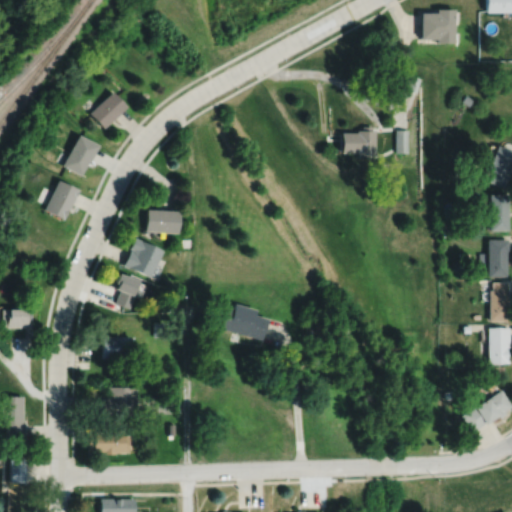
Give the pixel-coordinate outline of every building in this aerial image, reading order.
[(511,0),(484,0),(484,9),(511,9),(511,0)] [(452,22),(452,5),(434,5),(434,9),(418,9),(418,22),(452,22)] [(418,22),(418,35),(434,35),(434,39),(452,39),(452,22),(418,22)] [(405,88),(414,90),(418,76),(408,73),(405,88)] [(86,110),(101,125),(124,103),(109,88),(86,110)] [(458,98),(466,104),(470,98),(462,92),(458,98)] [(338,130),(338,150),(354,150),(354,152),(373,152),(373,128),(369,127),(369,124),(359,124),(359,128),(354,128),(354,130),(338,130)] [(393,127),(393,150),(406,150),(406,127),(393,127)] [(59,163),(77,173),(85,158),(86,159),(95,142),(75,132),(59,163)] [(511,149),(494,143),(480,177),(500,186),(508,167),(511,169),(511,166),(511,149)] [(55,177),(40,207),(60,217),(74,187),(55,177)] [(486,192),(486,228),(505,228),(505,192),(486,192)] [(144,207),(142,229),(175,231),(176,209),(144,207)] [(131,235),(126,246),(130,248),(129,249),(127,248),(120,263),(147,275),(159,248),(131,235)] [(181,237),(181,246),(190,245),(189,237),(181,237)] [(485,237),(484,251),(477,251),(477,262),(484,262),(484,274),(504,274),(504,249),(506,249),(506,237),(485,237)] [(115,271),(109,285),(112,286),(112,287),(116,289),(112,301),(126,307),(132,292),(129,291),(134,278),(115,271)] [(489,280),(489,288),(486,288),(486,319),(506,319),(506,280),(489,280)] [(218,303),(211,324),(259,338),(265,317),(252,313),(254,308),(233,302),(231,307),(218,303)] [(0,307),(0,325),(24,325),(24,324),(28,324),(28,308),(24,309),(24,307),(0,307)] [(151,320),(151,335),(162,335),(162,320),(151,320)] [(485,326),(485,361),(506,361),(506,358),(503,358),(503,346),(507,346),(507,326),(485,326)] [(99,334),(98,356),(120,357),(120,362),(128,362),(128,357),(130,357),(130,335),(99,334)] [(104,386),(104,397),(99,397),(99,413),(132,413),(132,386),(104,386)] [(457,414),(468,430),(481,422),(481,423),(495,414),(496,416),(502,412),(501,410),(509,405),(498,388),(457,414)] [(441,391),(443,398),(451,396),(449,389),(441,391)] [(0,395),(0,424),(3,424),(3,440),(23,440),(23,418),(21,418),(21,394),(0,395)] [(89,430),(89,433),(85,433),(85,449),(89,449),(89,451),(99,451),(99,453),(111,453),(111,452),(120,452),(120,451),(124,451),(124,434),(120,434),(120,430),(89,430)] [(8,457),(8,480),(24,481),(24,457),(8,457)] [(98,498),(97,511),(131,511),(132,498),(98,498)]
